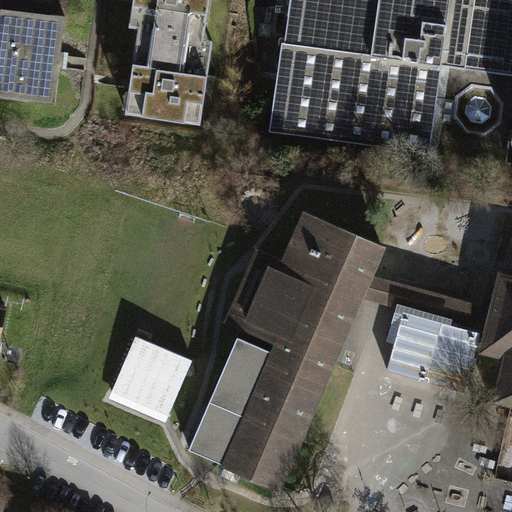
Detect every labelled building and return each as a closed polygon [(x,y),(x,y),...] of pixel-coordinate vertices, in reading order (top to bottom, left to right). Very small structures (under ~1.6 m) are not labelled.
[(0,0),(0,11),(1,8),(51,15),(52,0),(0,0)] [(143,26),(204,35),(209,0),(133,0),(133,5),(145,6),(143,26)] [(511,0),(301,0),(282,131),(439,155),(451,75),(511,84),(511,0)] [(1,8),(0,11),(0,13),(0,96),(54,103),(58,68),(62,68),(64,51),(60,51),(65,16),(51,15),(1,8)] [(204,35),(143,26),(139,25),(129,90),(142,92),(139,114),(200,123),(207,75),(194,73),(197,54),(201,54),(204,35)] [(360,297),(369,276),(381,246),(305,213),(284,261),(259,251),(228,321),(279,343),(275,352),(237,336),(189,448),(278,487),(360,297)] [(488,328),(487,332),(483,348),(498,352),(488,397),(511,402),(511,277),(501,275),(493,310),(489,329),(488,328)] [(369,276),(360,297),(487,332),(488,328),(489,329),(493,310),(369,276)] [(481,332),(403,311),(387,370),(464,391),(481,332)]
